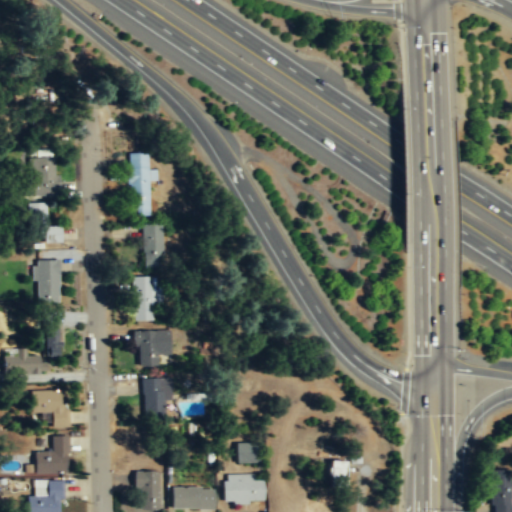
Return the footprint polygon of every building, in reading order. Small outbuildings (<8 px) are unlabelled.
[(147,215),(147,155),(126,155),(127,215),(147,215)] [(56,159),(23,159),(23,197),(55,197),(56,159)] [(46,225),(46,203),(25,203),(25,243),(60,243),(60,225),(46,225)] [(160,224),(141,224),(141,267),(160,267),(160,224)] [(33,302),(57,302),(57,260),(33,260),(33,302)] [(157,320),(157,277),(130,277),(130,320),(157,320)] [(2,375),(43,375),(43,358),(59,358),(59,330),(42,330),(41,357),(24,357),(24,349),(2,349),(2,375)] [(157,367),(157,356),(168,356),(168,331),(135,331),(135,367),(157,367)] [(165,382),(142,382),(142,421),(165,421),(165,382)] [(64,391),(30,391),(30,415),(47,415),(47,427),(64,427),(64,391)] [(48,437),(48,454),(33,454),(33,473),(67,472),(65,436),(48,437)] [(236,463),(260,462),(260,442),(236,442),(236,463)] [(343,482),(343,462),(328,462),(328,482),(343,482)] [(488,470),(488,511),(509,511),(509,470),(488,470)] [(134,472),(134,509),(157,509),(157,472),(134,472)] [(221,503),(261,503),(261,479),(221,479),(221,503)] [(28,511),(58,511),(58,498),(60,498),(60,480),(29,480),(28,511)] [(212,488),(169,488),(169,508),(212,508),(212,488)]
